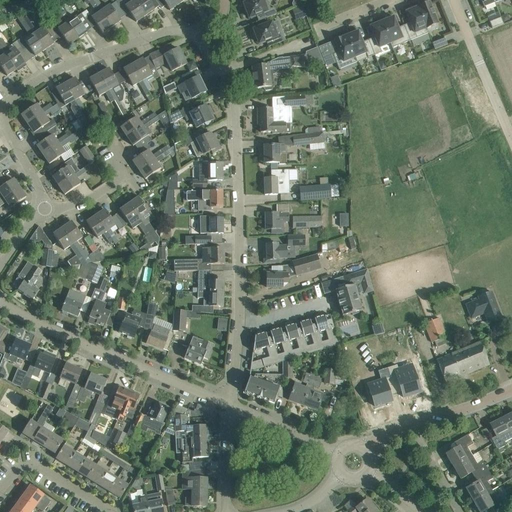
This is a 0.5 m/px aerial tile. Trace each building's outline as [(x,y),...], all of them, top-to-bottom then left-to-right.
[(91,18),(96,26),(102,34),(111,28),(91,0),(87,0),(91,5),(97,14),(91,18)] [(103,10),(97,0),(96,0),(91,0),(111,28),(120,21),(109,6),(103,10)] [(125,7),(130,14),(136,23),(145,16),(133,0),(128,0),(131,3),(125,7)] [(133,0),(145,16),(154,10),(159,7),(154,0),(133,0)] [(175,0),(154,0),(159,7),(161,9),(166,6),(169,11),(179,5),(175,0)] [(258,22),(276,15),(274,8),(270,9),(266,0),(254,0),(244,4),(244,5),(242,6),(245,13),(247,13),(249,18),(256,16),(258,22)] [(417,5),(416,6),(428,34),(426,29),(438,24),(434,15),(432,10),(428,1),(422,3),(422,6),(418,8),(417,5)] [(410,41),(428,34),(416,6),(405,10),(410,23),(404,26),(410,41)] [(63,12),(60,14),(78,39),(87,33),(86,32),(91,29),(84,19),(81,14),(76,17),(70,21),(63,12)] [(60,14),(57,16),(63,26),(58,30),(62,37),(63,37),(68,46),(78,39),(60,14)] [(393,17),(382,22),(392,48),(410,41),(404,26),(398,28),(393,17)] [(28,35),(17,42),(23,51),(25,53),(29,49),(35,57),(44,51),(26,26),(21,18),(17,20),(28,35)] [(500,18),(489,23),(492,29),(503,24),(500,18)] [(30,23),(26,26),(44,51),(53,44),(50,39),(55,36),(44,20),(38,24),(42,29),(36,33),(30,23)] [(381,53),(379,48),(390,44),(392,48),(382,22),(370,27),(374,38),(368,40),(374,55),(381,53)] [(268,47),(280,43),(278,36),(276,37),(271,23),(253,30),(254,31),(252,32),(255,39),(256,38),(259,44),(265,41),(268,47)] [(357,30),(345,34),(356,63),(357,62),(355,58),(366,53),(367,58),(374,55),(368,40),(362,43),(357,30)] [(323,59),(325,64),(335,60),(339,70),(356,63),(345,34),(333,39),(339,52),(323,59)] [(2,39),(0,39),(0,47),(16,70),(17,73),(17,72),(22,69),(21,67),(25,64),(18,54),(23,51),(17,42),(12,46),(14,48),(10,51),(2,39)] [(444,39),(432,44),(434,50),(447,45),(444,39)] [(0,67),(1,68),(6,75),(7,77),(16,70),(0,47),(0,54),(1,57),(0,57),(0,67)] [(274,87),(273,82),(270,80),(269,75),(274,75),(278,70),(279,70),(279,68),(283,67),(282,60),(289,59),(293,67),(304,68),(304,60),(316,67),(323,64),(317,48),(305,52),(305,55),(289,57),(289,58),(282,59),(282,58),(278,59),(267,63),(268,65),(251,67),(254,89),(263,88),(265,91),(271,90),(274,87)] [(154,54),(149,57),(152,62),(155,68),(155,69),(160,67),(162,66),(167,63),(171,72),(186,65),(178,49),(169,54),(157,60),(154,54)] [(142,59),(133,65),(147,91),(151,89),(145,79),(151,76),(149,71),(155,68),(152,62),(149,57),(143,60),(142,59)] [(133,65),(123,70),(128,79),(128,80),(132,87),(138,83),(148,102),(152,100),(147,91),(133,65)] [(109,69),(99,74),(114,101),(117,99),(112,89),(118,86),(109,69)] [(114,101),(99,74),(89,80),(99,97),(105,93),(110,103),(114,101)] [(191,99),(205,92),(199,78),(178,88),(181,94),(185,101),(191,99)] [(84,95),(80,87),(75,79),(65,84),(80,111),(84,109),(78,99),(84,95)] [(177,89),(174,83),(163,88),(165,95),(177,89)] [(83,117),(80,111),(65,84),(55,90),(65,106),(71,103),(73,106),(69,108),(76,120),(83,117)] [(304,96),(284,97),(285,108),(289,107),(305,106),(305,105),(313,104),(312,95),(304,96)] [(21,116),(27,125),(43,114),(52,108),(50,104),(40,111),(36,105),(21,116)] [(206,108),(205,106),(183,117),(186,122),(191,119),(196,128),(204,125),(205,126),(206,126),(207,126),(207,125),(208,125),(208,124),(208,123),(208,122),(212,120),(209,114),(212,113),(209,107),(206,108)] [(260,133),(272,133),(271,124),(285,124),(285,111),(282,109),(257,109),(257,118),(260,118),(260,133)] [(181,118),(178,112),(168,117),(170,124),(181,118)] [(128,123),(120,128),(126,137),(152,120),(156,117),(154,113),(149,117),(140,123),(136,117),(128,123)] [(43,114),(27,125),(33,134),(40,130),(43,135),(51,129),(54,127),(55,126),(52,120),(49,123),(45,117),(43,114)] [(88,125),(83,117),(76,120),(81,129),(88,125)] [(127,138),(126,139),(129,143),(130,143),(133,147),(134,146),(141,141),(144,139),(148,136),(151,134),(147,128),(154,124),(159,120),(156,117),(152,120),(126,137),(127,138)] [(272,134),(290,134),(289,124),(285,124),(271,124),(272,133),(272,134)] [(36,146),(42,156),(68,138),(76,132),(74,129),(65,135),(56,141),(52,136),(36,146)] [(49,165),(57,159),(64,154),(60,148),(69,142),(71,144),(80,138),(76,132),(68,138),(42,156),(49,165)] [(308,135),(293,136),(294,148),(311,146),(312,151),(324,150),(323,133),(308,135)] [(215,139),(213,140),(210,134),(198,140),(195,135),(184,140),(188,147),(190,145),(196,158),(211,151),(212,154),(220,150),(215,139)] [(132,162),(138,171),(173,147),(170,149),(168,145),(161,150),(152,157),(148,151),(132,162)] [(285,165),(285,146),(263,146),(264,153),(260,153),(261,162),(264,162),(264,164),(278,164),(278,165),(285,165)] [(86,147),(79,151),(89,166),(96,161),(86,147)] [(173,147),(138,171),(145,180),(160,169),(156,163),(166,157),(175,151),(174,147),(173,147)] [(58,186),(80,172),(79,171),(79,172),(73,164),(74,163),(73,163),(71,160),(72,160),(71,160),(59,168),(60,168),(62,170),(52,177),(53,178),(51,179),(54,183),(55,182),(58,186)] [(203,165),(199,165),(199,166),(199,171),(199,181),(206,181),(208,181),(212,181),(222,181),(222,165),(212,165),(208,165),(203,165)] [(76,179),(86,173),(91,169),(88,166),(80,172),(58,186),(64,196),(80,185),(76,179)] [(293,167),(283,167),(283,179),(284,181),(296,181),(301,180),(301,167),(293,167)] [(168,178),(167,191),(173,191),(175,190),(175,174),(168,178)] [(276,179),(264,179),(265,195),(275,195),(277,195),(277,189),(285,189),(285,188),(284,181),(283,179),(277,179),(276,179)] [(13,180),(5,185),(0,188),(0,194),(1,196),(0,196),(0,202),(19,189),(13,180)] [(206,181),(192,181),(193,189),(207,189),(206,181)] [(330,184),(300,187),(301,201),(331,198),(330,184)] [(19,189),(0,202),(0,206),(6,203),(10,209),(26,198),(19,189)] [(174,206),(173,191),(167,191),(165,206),(174,206)] [(198,201),(198,211),(211,211),(211,209),(222,208),(222,191),(210,192),(187,192),(187,193),(186,193),(186,201),(187,201),(198,201)] [(282,202),(296,201),(295,193),(282,193),(282,202)] [(149,212),(148,213),(138,198),(128,204),(155,242),(157,246),(159,239),(148,224),(154,219),(149,212)] [(128,204),(119,211),(120,212),(128,224),(130,226),(132,229),(138,225),(145,236),(144,237),(148,243),(150,246),(155,242),(128,204)] [(104,210),(95,217),(113,241),(115,245),(118,243),(115,238),(109,230),(115,226),(110,219),(104,210)] [(271,234),(281,234),(282,234),(282,222),(288,222),(288,214),(277,214),(265,214),(265,230),(271,230),(271,234)] [(95,217),(86,223),(92,231),(97,239),(103,235),(109,244),(113,241),(95,217)] [(321,217),(292,217),(293,228),(293,229),(296,229),(301,229),(301,228),(321,228),(321,226),(321,221),(321,217)] [(200,218),(192,218),(192,227),(200,227),(200,218)] [(201,226),(205,226),(206,235),(223,234),(222,219),(209,219),(201,220),(201,226)] [(71,222),(62,229),(86,264),(92,264),(105,261),(97,250),(89,256),(85,249),(82,251),(76,242),(82,238),(77,231),(71,222)] [(44,245),(44,251),(42,267),(50,268),(51,251),(52,246),(39,227),(35,232),(44,245)] [(62,229),(53,235),(58,243),(64,251),(69,247),(76,256),(71,259),(76,266),(79,266),(81,265),(86,264),(62,229)] [(288,247),(304,246),(304,236),(296,237),(288,237),(287,237),(288,247)] [(210,237),(195,237),(195,241),(188,241),(188,245),(188,244),(188,245),(198,245),(210,244),(210,237)] [(132,240),(137,246),(140,244),(136,238),(132,240)] [(266,245),(266,252),(263,252),(264,264),(279,263),(279,259),(286,259),(286,246),(278,247),(278,244),(266,245)] [(202,249),(202,255),(202,263),(186,263),(186,262),(173,262),(173,272),(207,271),(207,265),(224,265),(223,248),(210,249),(202,249)] [(298,260),(290,263),(294,277),(321,269),(317,255),(299,260),(298,260)] [(81,265),(77,277),(96,285),(97,285),(99,278),(105,261),(92,264),(86,264),(81,265)] [(32,301),(37,293),(38,291),(37,290),(41,284),(42,278),(39,277),(42,272),(34,266),(24,281),(20,279),(18,279),(17,279),(14,284),(13,285),(14,287),(18,289),(17,291),(32,301)] [(263,271),(263,286),(266,286),(266,288),(276,288),(282,288),(282,284),(287,284),(287,279),(288,267),(285,267),(281,267),(271,267),(271,271),(263,271)] [(372,292),(373,292),(371,284),(367,270),(333,280),(334,287),(345,284),(346,288),(335,291),(335,292),(336,293),(338,300),(337,300),(339,308),(340,308),(340,309),(342,316),(342,317),(352,314),(352,315),(359,313),(358,312),(362,311),(362,310),(361,310),(357,295),(358,294),(356,286),(360,284),(361,287),(363,295),(372,292)] [(198,273),(197,293),(199,293),(223,294),(223,280),(213,280),(212,280),(211,280),(211,273),(198,273)] [(330,276),(321,279),(322,284),(332,281),(330,276)] [(89,318),(87,323),(95,326),(96,324),(104,328),(105,326),(108,318),(110,313),(103,311),(106,304),(101,303),(106,289),(105,289),(108,281),(99,278),(97,285),(96,285),(91,299),(90,301),(95,303),(92,309),(89,318)] [(109,289),(107,297),(115,298),(117,290),(109,289)] [(66,299),(65,299),(61,311),(78,317),(85,298),(84,298),(69,292),(66,299)] [(197,294),(197,299),(203,299),(203,307),(198,306),(198,313),(212,315),(212,307),(213,307),(222,307),(223,294),(199,293),(197,293),(197,294)] [(466,305),(471,319),(484,314),(488,324),(501,319),(491,293),(478,298),(479,300),(466,305)] [(296,303),(292,294),(279,299),(283,309),(296,303)] [(119,298),(117,309),(123,311),(125,299),(119,298)] [(152,326),(158,307),(148,304),(144,323),(152,326)] [(184,332),(186,312),(174,311),(173,331),(184,332)] [(125,314),(118,333),(133,339),(140,320),(125,314)] [(314,320),(318,333),(325,331),(328,341),(321,343),(323,350),(338,346),(330,315),(322,318),(322,317),(320,318),(320,316),(315,318),(316,319),(314,320)] [(431,343),(447,336),(439,317),(423,324),(431,343)] [(217,331),(227,332),(228,319),(218,319),(217,331)] [(457,324),(461,332),(472,326),(468,319),(457,324)] [(299,324),(303,337),(310,335),(313,345),(306,347),(308,355),(323,350),(321,343),(318,333),(314,320),(307,322),(306,322),(305,321),(301,322),(301,323),(299,324)] [(284,329),(288,342),(295,340),(298,349),(291,351),(293,359),(308,355),(306,347),(303,337),(299,324),(292,326),(291,326),(290,325),(286,326),(286,328),(284,328),(284,329)] [(154,325),(147,344),(162,350),(166,339),(169,331),(154,325)] [(0,352),(4,355),(8,346),(1,342),(8,331),(0,326),(0,352)] [(280,344),(283,354),(276,356),(278,363),(293,359),(291,351),(288,342),(284,329),(278,331),(278,330),(276,331),(276,329),(271,331),(271,332),(269,332),(270,333),(273,346),(280,344)] [(278,363),(276,356),(273,346),(270,333),(263,335),(263,334),(261,335),(261,334),(256,335),(255,335),(255,334),(254,341),(253,352),(266,348),(269,358),(262,360),(261,360),(264,367),(278,363)] [(184,359),(201,365),(203,359),(207,360),(213,345),(203,341),(202,341),(198,339),(194,348),(189,346),(187,349),(184,359)] [(4,355),(2,359),(14,364),(17,358),(24,360),(26,356),(29,348),(30,347),(15,341),(13,346),(9,344),(8,346),(4,355)] [(481,346),(479,343),(463,349),(471,370),(488,363),(486,359),(494,356),(489,343),(481,346)] [(40,355),(34,368),(30,366),(25,376),(25,377),(31,379),(32,376),(37,379),(41,370),(49,374),(55,361),(54,361),(56,357),(48,354),(46,357),(40,355)] [(291,378),(291,362),(283,362),(283,378),(291,378)] [(75,385),(77,381),(81,371),(66,365),(57,385),(65,388),(67,381),(75,385)] [(387,369),(390,378),(395,394),(401,392),(403,398),(420,393),(413,371),(399,375),(396,366),(387,369)] [(324,384),(332,384),(334,370),(325,370),(324,384)] [(25,377),(25,376),(19,374),(14,385),(21,388),(25,377)] [(81,387),(76,400),(84,403),(86,398),(89,400),(92,392),(101,396),(107,381),(98,377),(98,378),(90,375),(85,388),(81,387)] [(282,399),(282,375),(254,375),(253,379),(249,378),(245,389),(244,389),(243,394),(249,396),(249,395),(256,398),(261,400),(261,399),(274,404),(277,394),(281,395),(281,399),(282,399)] [(294,385),(292,391),(288,401),(302,406),(313,377),(306,375),(303,382),(307,384),(305,389),(294,385)] [(313,377),(302,406),(317,411),(322,396),(312,392),(314,386),(317,388),(320,380),(313,377)] [(395,394),(390,378),(367,385),(374,407),(391,402),(390,396),(395,394)] [(45,383),(39,398),(41,398),(46,401),(51,386),(45,383)] [(110,408),(115,410),(112,419),(117,421),(129,392),(118,387),(112,402),(110,408)] [(129,392),(117,421),(122,423),(125,417),(132,420),(135,412),(133,411),(139,396),(129,392)] [(76,400),(70,397),(65,410),(71,413),(76,400)] [(95,427),(96,424),(105,404),(97,401),(88,423),(91,425),(94,427),(95,427)] [(131,426),(126,436),(132,439),(138,426),(156,434),(159,436),(159,435),(159,434),(162,427),(163,425),(161,424),(162,423),(164,418),(168,409),(156,403),(152,411),(149,410),(146,417),(138,414),(132,427),(131,426)] [(47,405),(41,416),(46,419),(53,409),(47,405)] [(60,409),(55,416),(61,419),(62,417),(65,412),(60,409)] [(180,432),(180,439),(176,439),(176,454),(181,453),(182,463),(192,463),(192,459),(208,458),(207,439),(207,432),(212,432),(214,432),(214,422),(211,421),(206,418),(207,415),(194,410),(193,413),(187,410),(185,416),(174,417),(174,427),(175,433),(180,432)] [(65,412),(62,417),(68,421),(75,425),(76,421),(78,419),(65,412)] [(506,443),(511,439),(511,434),(504,419),(491,425),(497,437),(491,439),(497,450),(507,445),(506,443)] [(33,441),(41,428),(30,421),(22,434),(33,441)] [(74,425),(87,432),(89,428),(76,421),(75,425),(74,425)] [(87,432),(82,439),(93,446),(94,445),(96,442),(91,438),(90,438),(94,427),(91,425),(89,428),(87,432)] [(41,428),(33,441),(44,447),(52,434),(41,428)] [(93,431),(91,438),(96,442),(105,447),(109,438),(93,431)] [(120,448),(126,434),(118,431),(112,444),(120,448)] [(52,434),(44,447),(54,454),(63,441),(52,434)] [(453,467),(472,456),(467,448),(473,445),(467,435),(454,443),(457,448),(446,455),(453,467)] [(102,456),(105,452),(94,445),(93,446),(92,449),(102,456)] [(64,446),(61,451),(56,460),(67,466),(75,453),(64,446)] [(112,462),(115,458),(105,452),(102,456),(112,462)] [(75,453),(67,466),(77,473),(85,459),(75,453)] [(477,453),(472,456),(453,467),(460,479),(471,473),(474,478),(487,470),(482,461),(477,453)] [(123,469),(126,465),(115,458),(112,462),(123,469)] [(85,459),(77,473),(88,479),(96,466),(85,459)] [(126,465),(123,469),(134,475),(136,471),(126,465)] [(96,466),(88,479),(98,486),(106,472),(96,466)] [(492,479),(487,470),(474,478),(476,483),(466,489),(473,501),(492,490),(487,481),(492,479)] [(106,472),(98,486),(109,492),(117,479),(106,472)] [(183,473),(182,491),(191,491),(206,491),(206,489),(208,489),(209,483),(207,482),(207,479),(201,479),(194,479),(193,472),(183,473)] [(154,476),(157,491),(165,490),(164,487),(162,475),(161,475),(155,476),(154,476)] [(136,479),(131,487),(137,491),(138,498),(140,505),(132,506),(133,511),(147,511),(145,497),(141,478),(136,479)] [(117,479),(109,492),(120,499),(128,486),(117,479)] [(22,498),(39,510),(41,511),(42,511),(50,502),(30,487),(22,498)] [(171,490),(165,490),(168,506),(175,505),(172,490),(171,490)] [(497,499),(492,490),(473,501),(479,511),(483,511),(491,508),(493,511),(495,511),(505,506),(499,497),(497,499)] [(185,499),(184,507),(206,507),(206,491),(191,491),(191,499),(185,499)] [(151,496),(145,497),(147,511),(162,511),(161,505),(160,498),(152,500),(151,496)] [(22,498),(14,508),(20,511),(31,511),(35,507),(22,498)] [(376,511),(370,504),(371,503),(369,500),(368,501),(366,500),(357,507),(355,505),(347,511),(348,511),(358,511),(359,511),(358,511),(376,511)]
